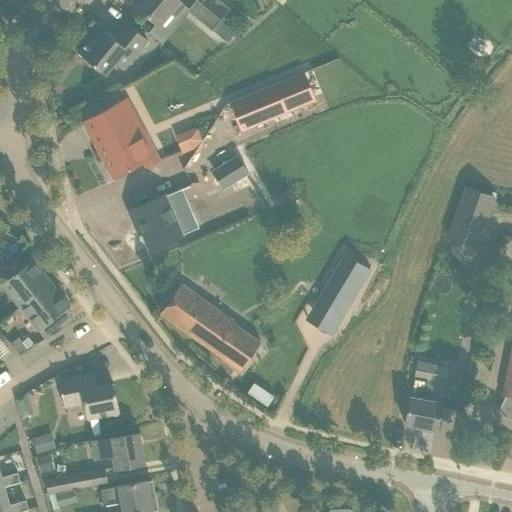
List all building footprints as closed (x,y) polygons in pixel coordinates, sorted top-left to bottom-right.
[(141,0),(136,6),(151,19),(159,26),(170,13),(175,17),(185,6),(178,0),(141,0)] [(219,20),(195,0),(187,11),(211,30),(226,43),(235,33),(219,20)] [(218,0),(195,0),(219,20),(229,9),(218,0)] [(90,38),(78,53),(104,74),(114,62),(122,69),(146,40),(126,23),(114,39),(104,31),(95,42),(90,38)] [(65,47),(55,60),(63,66),(74,53),(65,47)] [(273,65),(266,68),(269,75),(276,72),(273,65)] [(229,103),(241,131),(285,112),(274,85),(229,103)] [(82,121),(112,179),(143,162),(146,168),(159,161),(126,98),(82,121)] [(178,138),(183,151),(192,147),(199,140),(195,130),(178,138)] [(247,173),(237,156),(213,170),(224,188),(247,173)] [(476,247),(493,196),(466,187),(449,237),(476,247)] [(129,211),(135,225),(138,223),(149,249),(181,236),(180,235),(193,230),(176,192),(164,197),(163,196),(129,211)] [(251,215),(265,209),(258,194),(244,200),(251,215)] [(370,270),(343,254),(325,286),(338,294),(330,307),(343,315),(370,270)] [(0,269),(0,283),(19,308),(51,283),(32,259),(23,267),(15,257),(0,269)] [(51,283),(19,308),(37,331),(38,330),(44,339),(57,331),(50,321),(69,306),(51,283)] [(160,314),(240,371),(260,343),(232,323),(233,321),(181,284),(160,314)] [(17,337),(10,343),(18,353),(25,347),(17,337)] [(511,342),(502,396),(506,397),(499,410),(498,409),(498,411),(511,421),(511,342)] [(404,425),(438,431),(443,403),(423,399),(427,381),(431,361),(417,358),(414,379),(410,397),(404,425)] [(58,380),(64,407),(83,403),(87,419),(99,416),(119,412),(113,383),(96,386),(93,373),(74,377),(58,380)] [(274,396),(254,382),(247,392),(267,406),(274,396)] [(94,459),(113,456),(115,469),(143,464),(137,434),(110,438),(110,439),(91,442),(94,459)] [(45,480),(47,493),(105,483),(103,470),(45,480)] [(0,487),(4,486),(19,482),(17,473),(1,477),(0,473),(0,487)] [(148,495),(146,481),(118,486),(100,489),(103,506),(121,503),(122,511),(147,511),(158,510),(155,494),(148,495)] [(0,487),(0,511),(18,511),(28,509),(25,500),(9,505),(4,486),(0,487)] [(55,494),(59,507),(76,502),(72,489),(55,494)]
